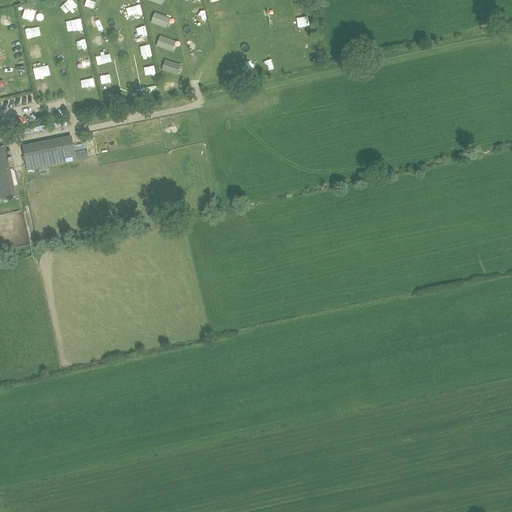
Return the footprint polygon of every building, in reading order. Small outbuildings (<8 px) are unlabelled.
[(71,0),(67,0),(61,5),(67,13),(76,6),(71,0)] [(31,67),(32,77),(43,75),(42,65),(31,67)] [(204,77),(198,82),(202,86),(208,81),(204,77)] [(36,128),(65,124),(64,119),(36,123),(36,128)] [(150,140),(161,137),(159,130),(148,133),(150,140)] [(28,172),(77,162),(72,140),(23,150),(28,172)] [(0,199),(17,196),(5,145),(0,146),(0,199)]
